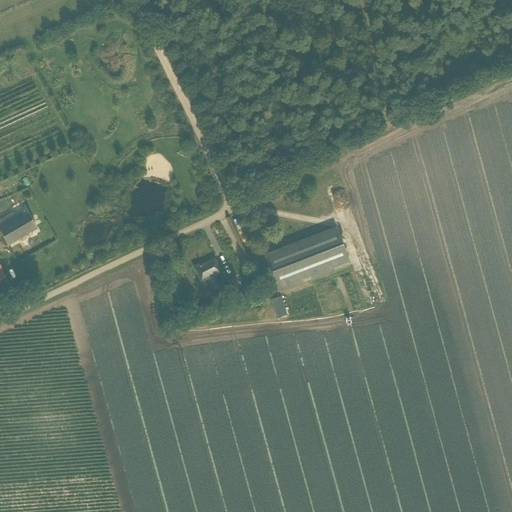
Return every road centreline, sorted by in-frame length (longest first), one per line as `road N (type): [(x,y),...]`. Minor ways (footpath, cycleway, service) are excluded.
road 1 (track): [(511,72),(232,212),(131,0)]
road 2 (unclassified): [(232,212),(0,314)]
road 3 (track): [(389,134),(364,0)]
